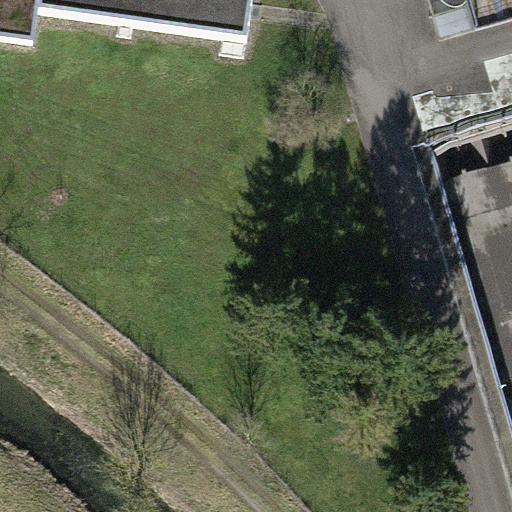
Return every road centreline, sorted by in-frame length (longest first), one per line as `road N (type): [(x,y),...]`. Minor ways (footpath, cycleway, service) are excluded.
road 1 (track): [(511,505),(385,0)]
road 2 (track): [(281,511),(263,488),(0,272)]
